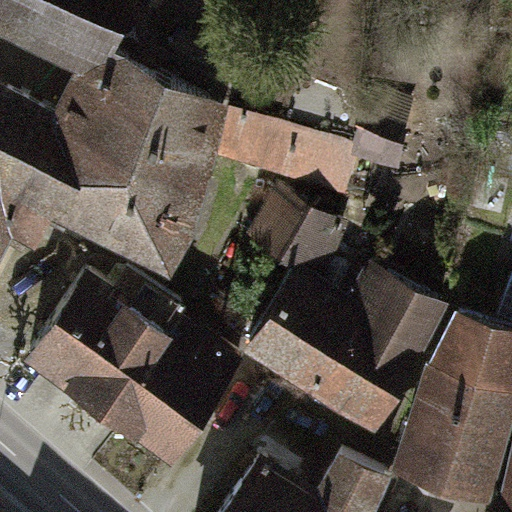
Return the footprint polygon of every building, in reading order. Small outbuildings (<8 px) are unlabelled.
[(0,235),(32,254),(48,223),(74,232),(91,195),(213,254),(246,171),(257,86),(156,40),(169,16),(132,0),(77,0),(60,38),(105,56),(83,99),(0,57),(0,235)] [(440,114),(391,97),(374,146),(423,163),(440,114)] [(368,128),(270,104),(255,162),(354,186),(368,128)] [(494,498),(511,421),(511,326),(451,308),(363,259),(343,293),(297,271),(255,345),(409,428),(397,466),(494,498)] [(235,363),(93,267),(30,360),(172,456),(235,363)] [(321,489),(269,458),(235,511),(372,511),(394,478),(345,449),(321,489)]
